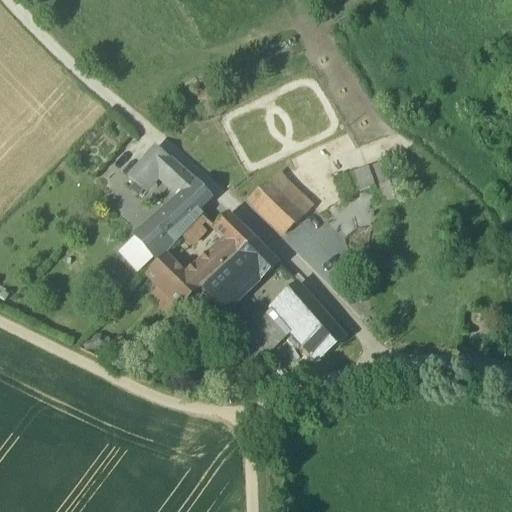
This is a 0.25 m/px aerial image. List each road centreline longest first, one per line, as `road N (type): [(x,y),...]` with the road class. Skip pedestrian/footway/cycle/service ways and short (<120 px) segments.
road 1 (track): [(245,412),(175,403),(0,323)]
road 2 (track): [(104,92),(7,0)]
